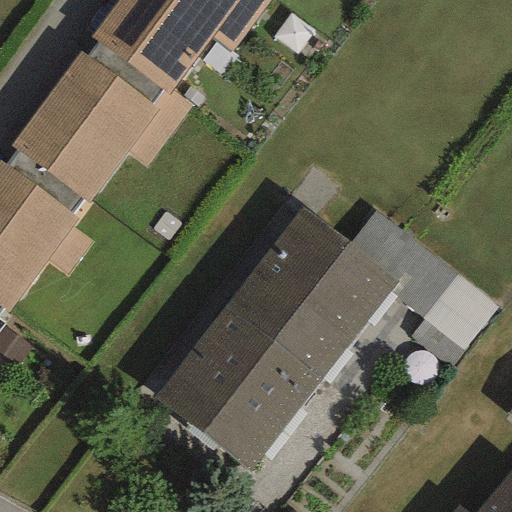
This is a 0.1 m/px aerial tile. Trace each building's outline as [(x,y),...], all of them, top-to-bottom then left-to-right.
[(117,0),(90,36),(167,94),(171,89),(211,32),(234,0),(117,0)] [(80,51),(9,145),(86,203),(90,198),(130,140),(155,108),(80,51)] [(1,161),(0,162),(0,307),(7,313),(11,308),(44,261),(64,276),(90,241),(68,227),(75,218),(1,161)] [(301,207),(150,399),(246,473),(396,281),(301,207)] [(464,511),(458,506),(452,511),(511,511),(511,467),(474,511),(464,511)]
